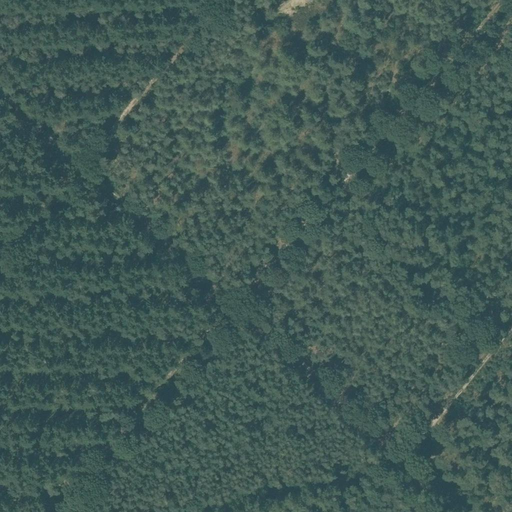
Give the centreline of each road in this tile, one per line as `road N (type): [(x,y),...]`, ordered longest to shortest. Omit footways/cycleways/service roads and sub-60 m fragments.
road 1 (track): [(511,331),(404,459),(126,511)]
road 2 (track): [(235,313),(502,0)]
road 3 (track): [(235,313),(465,511)]
road 4 (track): [(64,511),(235,313)]
road 5 (track): [(223,0),(75,165)]
road 6 (track): [(75,165),(235,313)]
